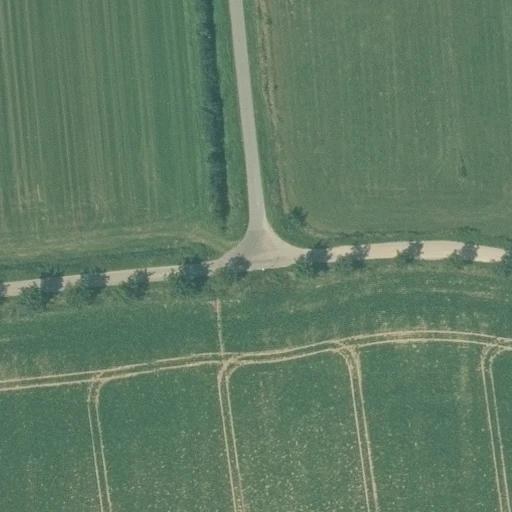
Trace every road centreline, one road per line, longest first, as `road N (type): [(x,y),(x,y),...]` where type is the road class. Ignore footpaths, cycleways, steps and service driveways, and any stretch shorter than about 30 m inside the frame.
road 1 (unclassified): [(0,290),(259,260),(236,0)]
road 2 (track): [(511,260),(450,251),(259,260)]
